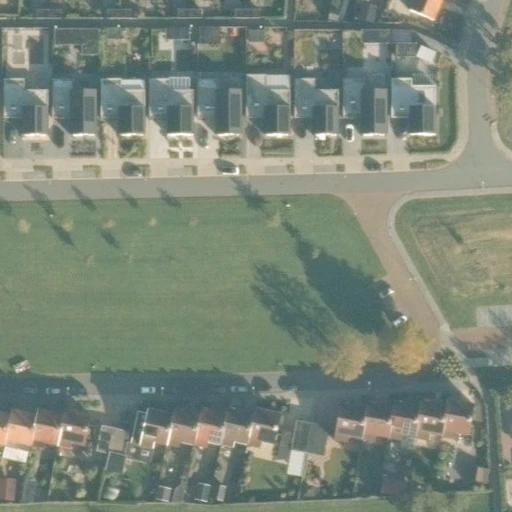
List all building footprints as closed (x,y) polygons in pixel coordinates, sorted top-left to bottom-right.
[(414,0),(410,11),(434,21),(443,0),(414,0)] [(373,25),(377,9),(361,5),(357,21),(373,25)] [(235,19),(248,19),(248,10),(235,10),(235,19)] [(248,10),(248,19),(260,19),(260,10),(248,10)] [(50,20),(50,11),(37,11),(37,20),(50,20)] [(50,11),(50,20),(62,20),(62,11),(50,11)] [(108,20),(120,20),(120,11),(108,11),(108,20)] [(120,11),(120,20),(132,20),(132,11),(120,11)] [(178,20),(190,19),(190,11),(178,11),(178,20)] [(190,11),(190,19),(202,19),(202,11),(190,11)] [(328,23),(337,24),(339,12),(330,12),(328,23)] [(165,29),(165,41),(189,41),(189,29),(165,29)] [(199,29),(199,46),(220,46),(220,29),(199,29)] [(107,30),(107,41),(120,41),(120,30),(107,30)] [(249,30),(249,43),(264,43),(264,30),(249,30)] [(55,31),(55,45),(68,45),(68,31),(55,31)] [(82,45),(82,55),(98,55),(98,31),(82,31),(82,45)] [(378,31),(378,44),(391,44),(391,31),(378,31)] [(406,45),(406,58),(416,58),(416,45),(406,45)] [(245,76),(246,119),(264,119),(264,136),(289,136),(289,91),(267,92),(266,76),(245,76)] [(50,80),(51,118),(70,118),(70,134),(94,134),(94,90),(70,91),(70,79),(50,80)] [(3,80),(4,119),(23,119),(23,135),(47,135),(47,91),(23,91),(23,80),(3,80)] [(197,80),(197,119),(216,119),(217,135),(241,135),(241,91),(217,91),(216,80),(197,80)] [(294,80),(294,120),(312,120),(312,136),(338,136),(338,91),(314,91),(314,80),(294,80)] [(343,80),(343,120),(362,120),(362,136),(387,136),(386,92),(363,91),(363,80),(343,80)] [(391,80),(391,119),(410,119),(410,136),(435,135),(435,87),(411,87),(411,80),(391,80)] [(100,81),(100,120),(119,120),(120,136),(144,136),(144,92),(120,92),(119,81),(100,81)] [(147,81),(148,119),(167,119),(167,136),(192,135),(191,91),(167,92),(167,81),(147,81)] [(468,436),(474,406),(447,401),(446,407),(447,407),(442,432),(468,436)] [(447,407),(446,407),(421,402),(420,408),(415,433),(416,433),(441,437),(442,432),(447,407)] [(415,433),(420,408),(394,403),(393,409),(394,410),(389,434),(415,439),(416,433),(415,433)] [(394,410),(393,409),(368,405),(367,410),(362,435),(363,435),(388,440),(389,434),(394,410)] [(367,410),(341,406),(334,442),(335,442),(336,437),(362,441),(363,435),(362,435),(367,410)] [(254,416),(228,410),(227,416),(221,441),(222,441),(248,447),(249,441),(248,441),(254,416)] [(274,447),(281,416),(255,410),(254,416),(248,441),(249,441),(274,447)] [(58,447),(59,442),(64,417),(63,417),(38,411),(37,417),(32,442),(33,442),(31,448),(44,451),(45,445),(58,447)] [(84,447),(91,417),(65,411),(63,417),(64,417),(59,442),(58,447),(70,450),(71,445),(84,447)] [(174,417),(173,417),(148,411),(145,422),(136,420),(131,445),(139,447),(141,447),(153,449),(155,444),(167,447),(169,441),(168,441),(174,417)] [(201,417),(200,417),(174,411),(173,417),(174,417),(168,441),(169,441),(194,447),(196,441),(195,441),(201,417)] [(221,441),(227,416),(201,411),(200,417),(201,417),(195,441),(196,441),(221,447),(222,441),(221,441)] [(37,417),(11,412),(10,417),(11,417),(5,442),(6,442),(31,448),(33,442),(32,442),(37,417)] [(11,417),(10,417),(0,415),(0,446),(5,448),(6,442),(5,442),(11,417)] [(307,454),(313,426),(297,423),(292,451),(307,454)] [(323,457),(329,429),(313,426),(307,454),(323,457)] [(110,456),(116,430),(102,427),(97,453),(110,456)] [(124,459),(130,434),(116,430),(110,456),(124,459)] [(472,468),(470,482),(481,484),(486,485),(489,471),(481,469),(472,468)] [(15,481),(0,479),(0,499),(13,501),(15,481)] [(380,495),(403,498),(406,484),(382,480),(380,495)] [(206,504),(210,487),(197,484),(194,501),(206,504)] [(302,497),(313,498),(314,487),(303,486),(302,497)] [(154,500),(167,503),(170,490),(157,487),(154,500)] [(33,505),(35,494),(24,492),(22,503),(33,505)]
